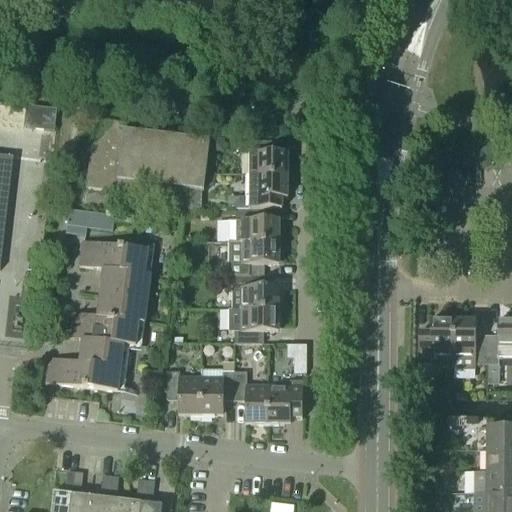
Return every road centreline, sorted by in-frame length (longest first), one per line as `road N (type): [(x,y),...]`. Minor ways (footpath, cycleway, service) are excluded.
road 1 (residential): [(313,460),(307,212),(316,201),(316,137)]
road 2 (residential): [(0,429),(313,460)]
road 3 (tertiary): [(437,0),(388,125),(378,293)]
road 4 (residential): [(453,294),(506,295),(508,198),(454,197)]
road 5 (tertiary): [(378,293),(378,465)]
